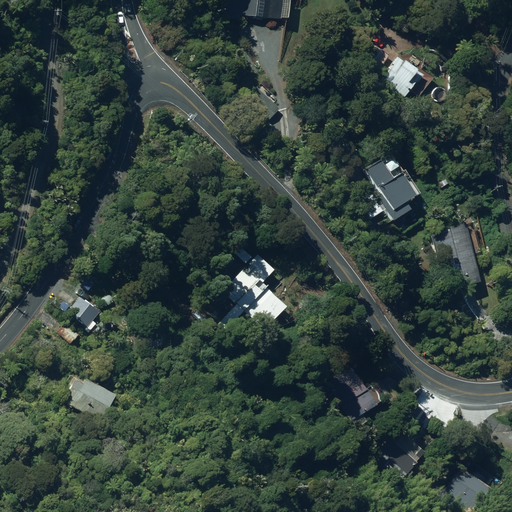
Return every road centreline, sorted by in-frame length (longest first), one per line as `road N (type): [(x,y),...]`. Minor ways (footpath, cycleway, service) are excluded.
road 1 (tertiary): [(511,389),(458,393),(405,360),(320,242),(217,129),(186,100),(151,87)]
road 2 (residential): [(0,279),(54,106),(45,0)]
road 3 (secondary): [(133,95),(79,228),(0,340)]
road 4 (residential): [(511,24),(487,121),(511,250)]
